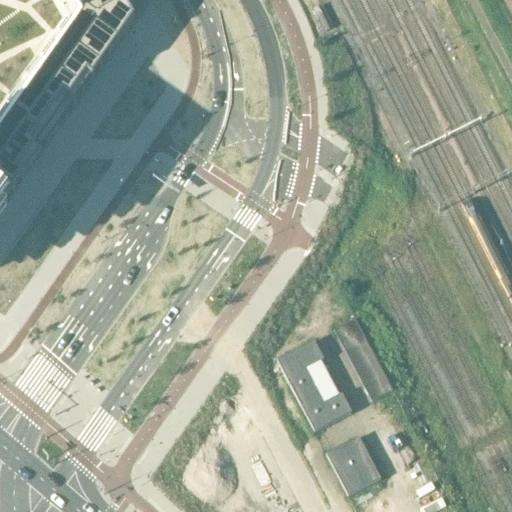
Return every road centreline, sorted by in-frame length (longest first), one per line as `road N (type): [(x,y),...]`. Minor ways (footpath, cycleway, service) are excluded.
road 1 (secondary): [(218,128),(0,431)]
road 2 (secondary): [(313,511),(231,355),(176,309)]
road 3 (secondary): [(54,493),(176,309)]
road 4 (secondary): [(176,309),(250,202),(269,159)]
road 5 (secondary): [(194,0),(221,68),(218,128)]
road 6 (secondary): [(274,125),(269,52),(247,0)]
